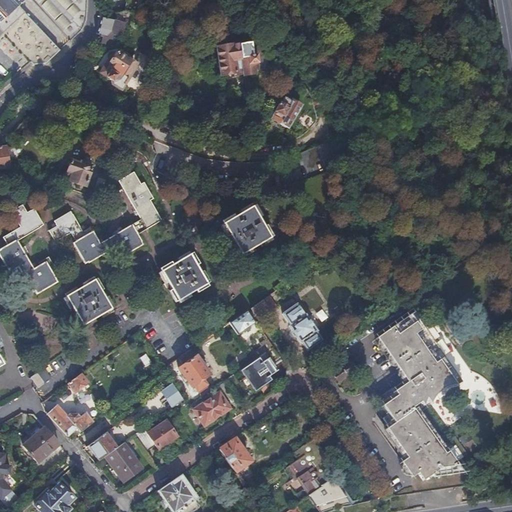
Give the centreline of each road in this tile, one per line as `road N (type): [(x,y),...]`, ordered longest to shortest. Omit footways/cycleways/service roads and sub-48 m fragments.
road 1 (residential): [(321,119),(321,132),(283,152),(196,150),(76,97),(56,65)]
road 2 (residential): [(122,506),(299,384)]
road 3 (residential): [(0,418),(29,401),(122,506)]
